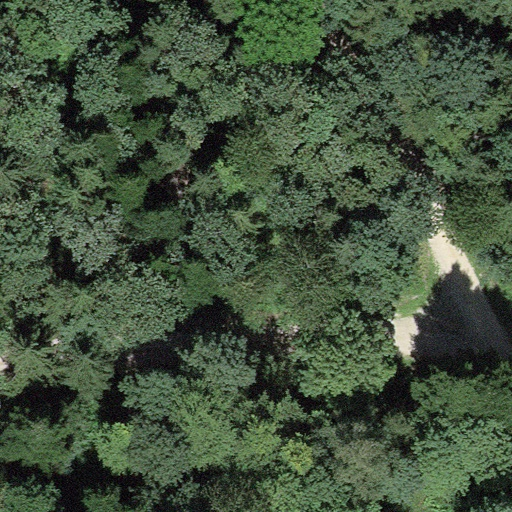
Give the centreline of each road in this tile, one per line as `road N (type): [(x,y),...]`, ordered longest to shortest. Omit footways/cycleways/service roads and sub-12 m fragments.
road 1 (track): [(0,356),(511,338)]
road 2 (track): [(511,400),(376,112),(305,0)]
